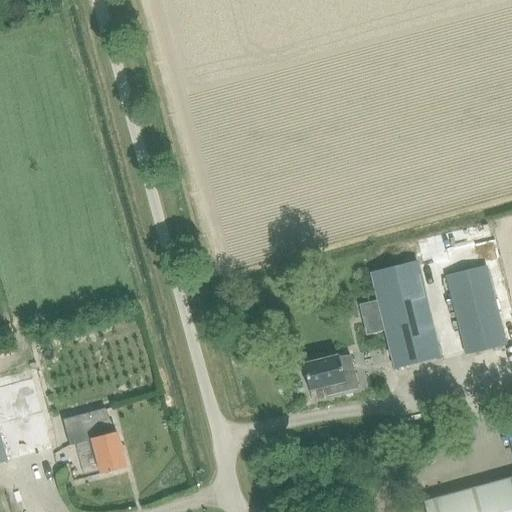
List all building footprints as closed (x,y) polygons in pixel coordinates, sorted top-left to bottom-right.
[(394,368),(440,357),(416,261),(370,272),(394,368)] [(485,266),(446,276),(465,356),(505,346),(485,266)] [(357,387),(353,372),(349,356),(337,356),(301,364),(307,390),(323,386),(325,395),(357,387)] [(33,375),(0,381),(0,464),(5,463),(4,459),(37,452),(35,443),(46,440),(33,375)] [(104,408),(62,419),(68,445),(90,439),(99,473),(125,467),(115,432),(114,432),(104,408)] [(405,446),(414,444),(411,434),(402,437),(405,446)] [(511,511),(511,475),(423,501),(425,511),(511,511)]
